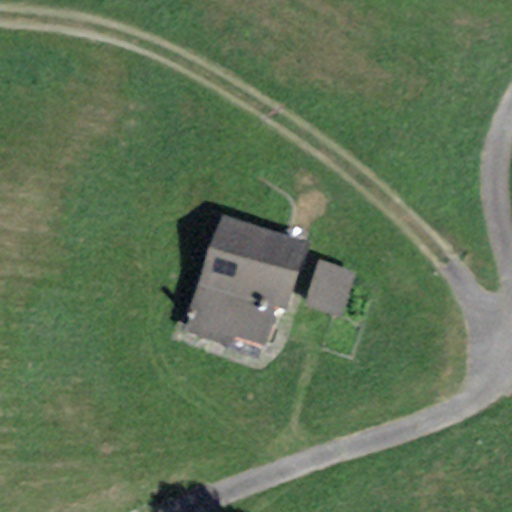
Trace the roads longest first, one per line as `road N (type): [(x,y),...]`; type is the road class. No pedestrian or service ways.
road 1 (track): [(511,352),(459,273),(354,178),(245,98),(120,37),(0,16)]
road 2 (track): [(511,360),(492,389),(445,419),(179,511)]
road 3 (track): [(511,108),(491,175),(511,275)]
